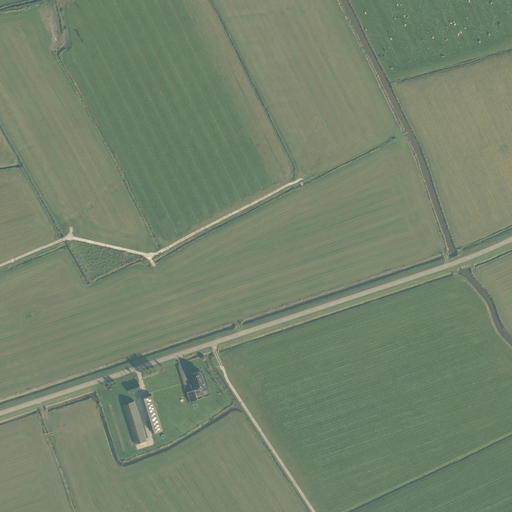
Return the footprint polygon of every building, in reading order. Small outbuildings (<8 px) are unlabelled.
[(195,389),(206,386),(203,375),(202,375),(200,370),(191,373),(193,381),(192,381),(195,389)] [(129,393),(141,389),(138,382),(127,386),(129,393)] [(194,390),(187,392),(190,402),(198,399),(194,390)] [(152,433),(163,430),(152,395),(141,398),(152,433)] [(135,444),(146,441),(134,401),(122,405),(135,444)]
